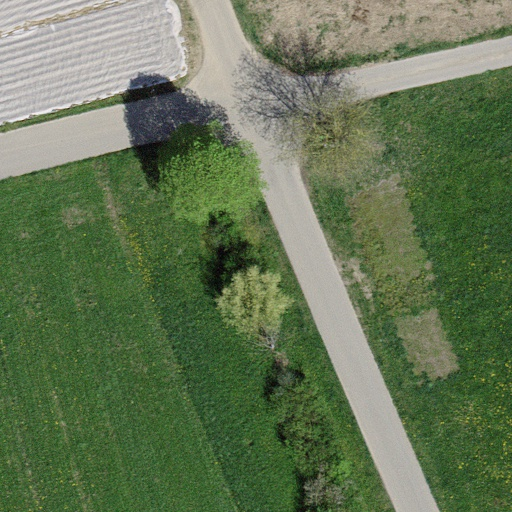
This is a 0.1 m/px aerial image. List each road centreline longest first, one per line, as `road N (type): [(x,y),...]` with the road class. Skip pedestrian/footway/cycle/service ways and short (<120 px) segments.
road 1 (unclassified): [(249,110),(422,511)]
road 2 (track): [(511,52),(249,110)]
road 3 (unclassified): [(249,110),(0,158)]
